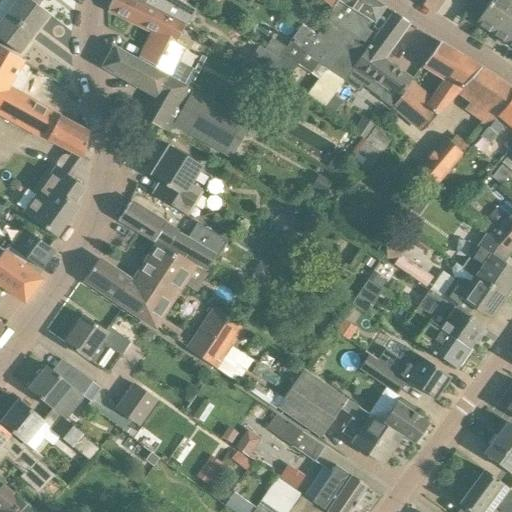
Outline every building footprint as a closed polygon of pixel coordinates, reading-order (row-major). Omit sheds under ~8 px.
[(35,6),(28,0),(17,0),(6,15),(33,35),(48,15),(35,6)] [(183,51),(185,46),(176,41),(184,25),(174,19),(162,11),(161,14),(141,2),(137,0),(110,0),(107,9),(156,33),(142,60),(169,76),(183,50),(183,51)] [(162,11),(174,19),(184,2),(180,0),(137,0),(141,2),(161,14),(162,11)] [(266,0),(265,2),(286,16),(294,6),(285,0),(266,0)] [(337,0),(305,0),(307,1),(320,1),(320,0),(323,0),(334,8),(339,1),(337,0)] [(334,8),(328,20),(352,35),(364,16),(374,21),(384,7),(373,0),(337,0),(339,1),(334,8)] [(414,0),(431,11),(438,0),(414,0)] [(511,0),(475,0),(465,17),(465,18),(476,2),(485,8),(475,24),(491,34),(511,1),(511,0)] [(511,1),(491,34),(506,44),(511,33),(511,1)] [(317,38),(324,27),(294,6),(286,16),(301,26),(317,38)] [(384,55),(407,23),(393,13),(376,36),(374,34),(367,45),(368,47),(356,64),(351,72),(366,82),(369,78),(386,91),(383,95),(395,103),(405,90),(411,82),(386,63),(389,59),(384,55)] [(0,23),(0,40),(18,55),(33,35),(6,15),(0,23)] [(278,60),(268,75),(282,85),(296,65),(336,93),(351,72),(356,64),(317,38),(301,26),(278,60)] [(445,78),(425,107),(405,90),(395,103),(392,106),(422,131),(435,115),(437,117),(457,95),(469,104),(464,111),(488,129),(511,98),(511,90),(481,69),(439,43),(424,63),(445,78)] [(113,47),(105,66),(154,93),(140,116),(170,134),(174,127),(222,155),(242,119),(196,92),(185,88),(113,47)] [(0,48),(0,114),(7,119),(55,144),(72,153),(82,158),(88,132),(59,116),(5,89),(21,61),(0,48)] [(250,63),(268,75),(278,60),(260,48),(250,63)] [(323,112),(332,118),(343,103),(334,96),(323,112)] [(511,98),(488,129),(496,136),(506,123),(511,127),(511,135),(503,146),(509,152),(511,149),(511,98)] [(364,142),(375,128),(376,126),(363,117),(352,134),(364,142)] [(391,140),(380,132),(354,170),(365,178),(391,140)] [(432,192),(463,155),(449,143),(443,138),(412,175),(432,192)] [(152,195),(186,217),(201,192),(190,185),(201,167),(168,146),(167,148),(151,175),(150,174),(149,176),(160,183),(153,193),(152,195)] [(511,172),(511,152),(492,178),(502,186),(511,172)] [(338,175),(346,163),(335,156),(327,169),(338,175)] [(84,188),(71,179),(60,171),(55,167),(22,213),(56,237),(57,236),(56,235),(76,209),(77,208),(78,206),(73,203),(83,190),(84,188)] [(312,188),(325,195),(332,182),(319,175),(312,188)] [(477,215),(465,203),(458,210),(470,222),(477,215)] [(158,246),(193,264),(205,272),(214,257),(129,204),(117,221),(158,246)] [(403,227),(411,216),(403,211),(396,222),(403,227)] [(511,214),(497,230),(483,219),(476,227),(487,235),(507,252),(511,246),(511,214)] [(20,235),(0,220),(0,249),(4,253),(8,247),(38,268),(51,250),(24,230),(20,235)] [(406,239),(426,252),(429,247),(410,234),(406,239)] [(463,270),(503,297),(511,283),(511,271),(501,264),(508,253),(507,252),(487,235),(463,270)] [(399,241),(385,243),(387,260),(401,258),(399,241)] [(132,285),(97,261),(85,279),(151,325),(193,264),(158,246),(132,285)] [(15,252),(12,257),(25,266),(28,261),(15,252)] [(41,280),(3,254),(0,257),(0,285),(24,303),(41,280)] [(374,261),(367,256),(362,263),(369,268),(374,261)] [(442,300),(454,308),(465,315),(471,306),(488,318),(503,297),(463,270),(455,264),(451,270),(452,278),(456,280),(442,300)] [(373,271),(367,280),(380,289),(387,280),(373,271)] [(382,291),(366,281),(361,289),(377,299),(382,291)] [(282,315),(296,315),(297,299),(282,299),(282,315)] [(447,319),(421,301),(414,312),(468,349),(472,342),(476,342),(479,337),(478,333),(482,327),(465,315),(454,308),(447,319)] [(186,348),(201,359),(229,318),(213,307),(186,348)] [(406,324),(420,333),(415,340),(427,348),(425,350),(454,368),(455,367),(459,366),(463,362),(461,358),(468,349),(414,312),(406,324)] [(64,344),(86,359),(99,341),(116,352),(125,339),(109,327),(105,333),(83,317),(64,344)] [(238,383),(247,370),(253,361),(232,347),(244,329),(229,318),(201,359),(238,383)] [(334,331),(349,341),(356,329),(342,319),(334,331)] [(413,368),(390,353),(399,339),(382,327),(364,353),(375,360),(406,381),(433,399),(441,388),(445,388),(448,383),(447,379),(448,378),(419,358),(413,368)] [(396,395),(406,381),(375,360),(365,374),(396,395)] [(80,394),(82,396),(89,402),(98,390),(91,384),(69,367),(60,378),(47,367),(27,390),(60,417),(80,394)] [(277,409),(320,439),(347,400),(304,370),(277,409)] [(133,383),(114,409),(139,427),(158,401),(133,383)] [(400,398),(394,407),(382,423),(401,436),(412,444),(427,422),(409,411),(412,406),(400,398)] [(0,423),(0,424),(0,425),(23,444),(43,421),(19,401),(0,423)] [(367,414),(358,408),(341,433),(354,441),(352,444),(382,463),(401,436),(382,423),(367,414)] [(65,422),(60,417),(50,430),(87,460),(98,448),(65,422)] [(483,455),(508,473),(511,468),(511,426),(507,423),(483,455)] [(315,462),(324,448),(288,424),(278,438),(315,462)] [(16,465),(25,473),(21,477),(38,493),(53,476),(37,461),(0,427),(0,462),(8,453),(19,463),(16,465)] [(228,428),(221,438),(231,445),(238,434),(228,428)] [(262,439),(247,429),(237,443),(252,453),(262,439)] [(237,452),(231,460),(246,470),(251,463),(237,452)] [(159,458),(151,453),(145,461),(152,466),(159,458)] [(210,456),(196,477),(207,485),(222,464),(210,456)] [(311,502),(325,511),(348,511),(366,486),(336,466),(311,502)] [(511,511),(511,492),(483,471),(458,504),(468,511),(490,511),(494,507),(501,511),(508,511),(509,511),(511,511)] [(325,511),(311,502),(277,479),(261,501),(277,511),(259,511),(256,510),(257,508),(233,491),(223,505),(233,511),(325,511)] [(0,511),(33,511),(0,484),(0,511)]
